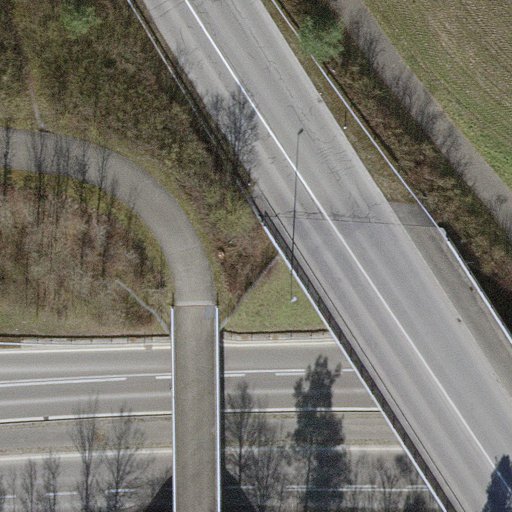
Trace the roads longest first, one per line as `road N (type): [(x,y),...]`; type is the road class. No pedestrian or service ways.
road 1 (primary): [(198,0),(511,487)]
road 2 (primary): [(0,493),(339,484)]
road 3 (motorway): [(511,382),(193,384)]
road 4 (motorway): [(193,384),(0,403)]
road 5 (motorway): [(193,384),(0,374)]
road 6 (primary): [(339,484),(511,502)]
road 7 (motorway): [(339,484),(511,482)]
